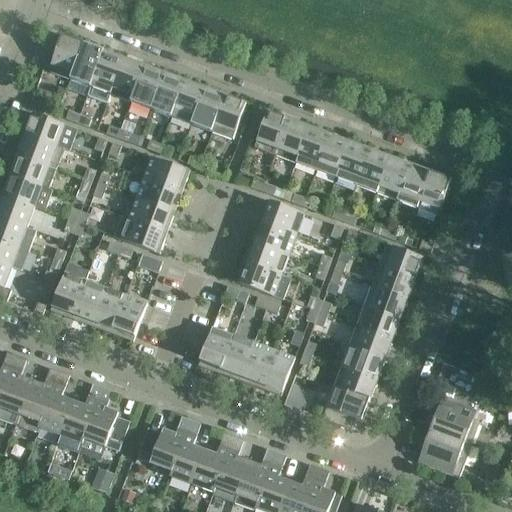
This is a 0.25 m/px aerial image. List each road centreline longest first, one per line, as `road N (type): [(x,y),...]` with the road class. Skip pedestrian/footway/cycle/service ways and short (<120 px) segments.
road 1 (residential): [(374,467),(483,191),(469,156),(43,0)]
road 2 (residential): [(374,467),(156,386)]
road 3 (residential): [(156,386),(0,330)]
road 4 (residential): [(156,386),(199,267)]
road 5 (residential): [(487,511),(374,467)]
